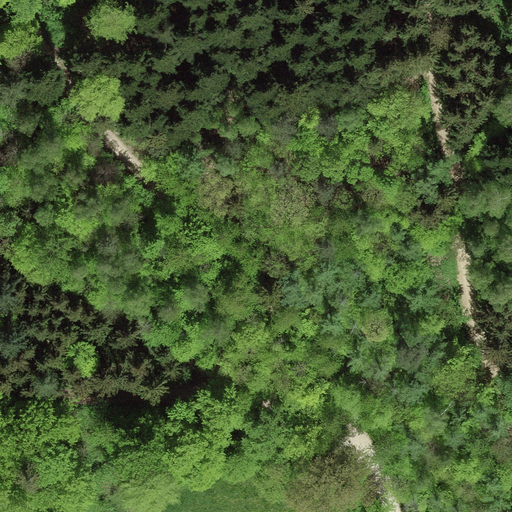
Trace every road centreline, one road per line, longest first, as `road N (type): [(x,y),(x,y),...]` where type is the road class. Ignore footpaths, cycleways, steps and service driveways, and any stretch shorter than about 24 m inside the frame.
road 1 (track): [(30,0),(86,109),(263,286),(328,385),(366,475)]
road 2 (track): [(511,463),(452,193),(420,0)]
road 3 (track): [(0,402),(253,399),(366,475)]
road 4 (track): [(0,255),(43,272),(253,399)]
